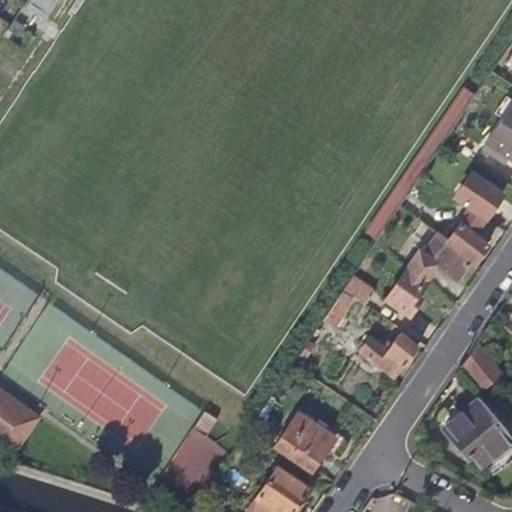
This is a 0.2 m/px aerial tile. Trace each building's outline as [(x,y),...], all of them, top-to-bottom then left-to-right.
[(26,0),(26,1),(46,14),(55,0),(26,0)] [(511,106),(487,143),(511,160),(511,106)] [(473,263),(487,245),(475,237),(478,232),(476,231),(484,219),(491,209),(501,194),(471,173),(461,188),(454,198),(469,208),(457,224),(458,224),(446,241),(436,234),(421,255),(431,262),(430,263),(435,266),(455,281),(470,261),(473,263)] [(430,263),(417,253),(384,298),(407,315),(420,298),(415,295),(435,266),(430,263)] [(355,295),(365,301),(375,285),(354,273),(330,314),(340,320),(355,295)] [(387,350),(370,338),(360,352),(394,377),(418,347),(399,334),(387,350)] [(477,345),(462,367),(481,390),(501,374),(477,345)] [(0,443),(13,453),(34,423),(0,399),(0,443)] [(509,442),(475,401),(442,429),(466,457),(470,454),(480,466),(509,442)] [(334,438),(298,412),(275,445),(312,470),(334,438)] [(285,472),(257,511),(292,511),(309,488),(285,472)]
